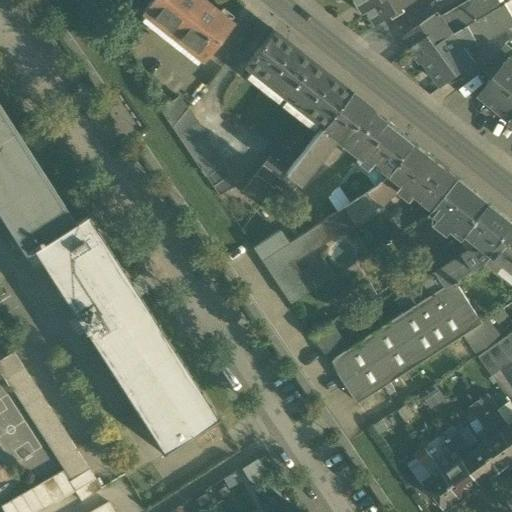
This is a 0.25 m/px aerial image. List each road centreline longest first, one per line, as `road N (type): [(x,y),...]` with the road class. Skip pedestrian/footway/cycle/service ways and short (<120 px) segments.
road 1 (residential): [(332,511),(0,27)]
road 2 (tertiary): [(511,192),(275,0)]
